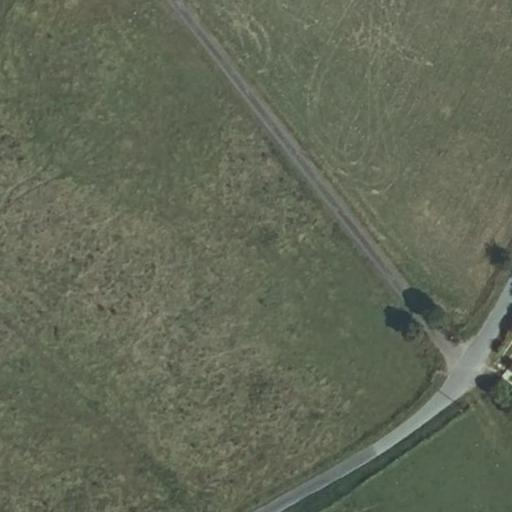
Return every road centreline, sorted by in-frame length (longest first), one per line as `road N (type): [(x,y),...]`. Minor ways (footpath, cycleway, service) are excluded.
road 1 (unclassified): [(177,0),(470,372)]
road 2 (residential): [(270,511),(374,451),(470,372)]
